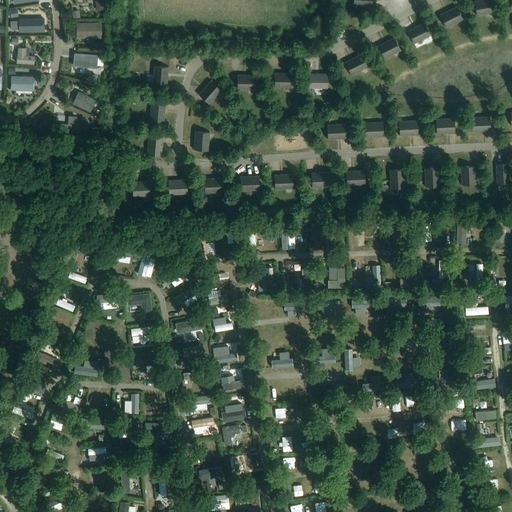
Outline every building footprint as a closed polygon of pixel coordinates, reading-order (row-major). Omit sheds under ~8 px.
[(492,0),(480,0),(474,1),(477,15),(494,12),(492,0)] [(456,6),(440,15),(446,27),(462,19),(456,6)] [(44,17),(19,17),(19,31),(44,31),(44,17)] [(100,21),(75,21),(75,37),(100,36),(100,21)] [(424,22),(408,30),(414,43),(430,35),(424,22)] [(394,37),(378,45),(384,58),(400,50),(394,37)] [(17,55),(16,63),(34,64),(34,56),(26,55),(26,48),(18,47),(17,55)] [(73,66),(97,68),(98,54),(74,52),(73,66)] [(361,54),(345,62),(351,74),(367,66),(361,54)] [(154,66),(153,84),(167,85),(168,67),(154,66)] [(274,73),(274,87),(292,87),(292,73),(274,73)] [(309,73),(309,87),(327,88),(327,73),(309,73)] [(33,75),(10,74),(9,89),(33,90),(33,75)] [(237,75),(237,89),(255,89),(255,75),(237,75)] [(211,80),(199,94),(209,103),(221,90),(211,80)] [(90,112),(96,100),(78,91),(72,104),(90,112)] [(151,103),(150,121),(164,122),(165,104),(151,103)] [(52,122),(51,130),(76,133),(77,116),(68,114),(67,123),(52,122)] [(489,116),(471,117),(472,131),(490,130),(489,116)] [(454,118),(435,119),(436,133),(454,132),(454,118)] [(417,120),(399,121),(399,135),(417,134),(417,120)] [(382,122),(364,123),(365,137),(383,136),(382,122)] [(345,124),(327,124),(328,138),(346,138),(345,124)] [(194,149),(208,150),(209,132),(195,131),(194,149)] [(147,154),(161,155),(162,137),(148,136),(147,154)] [(511,181),(511,163),(496,164),(497,182),(511,181)] [(475,184),(475,165),(461,166),(461,184),(475,184)] [(439,185),(438,167),(424,168),(425,186),(439,185)] [(404,187),(403,169),(389,170),(390,188),(404,187)] [(364,184),(364,170),(346,171),(346,185),(364,184)] [(330,186),(329,172),(311,173),(312,187),(330,186)] [(293,188),(292,174),(274,175),(275,189),(293,188)] [(259,189),(258,175),(240,176),(241,190),(259,189)] [(223,191),(222,177),(204,178),(205,192),(223,191)] [(187,193),(186,179),(168,180),(169,194),(187,193)] [(151,195),(150,181),(132,182),(133,196),(151,195)] [(377,257),(380,270),(387,268),(384,256),(377,257)] [(291,269),(305,269),(305,258),(290,258),(291,269)] [(342,263),(342,273),(334,273),(334,282),(350,282),(350,263),(342,263)] [(405,271),(406,282),(421,282),(421,271),(405,271)] [(181,292),(183,297),(194,293),(192,288),(181,292)] [(377,291),(378,305),(387,304),(386,290),(377,291)] [(415,299),(416,302),(425,300),(423,290),(410,291),(411,300),(415,299)] [(262,310),(271,310),(270,295),(262,296),(262,310)] [(226,316),(233,314),(230,302),(223,303),(226,316)] [(209,326),(208,314),(180,317),(181,329),(209,326)] [(298,320),(298,332),(314,331),(314,320),(298,320)] [(137,331),(156,330),(155,322),(137,324),(137,331)] [(280,332),(279,323),(268,325),(270,334),(280,332)] [(411,340),(411,349),(425,349),(425,340),(411,340)] [(350,342),(350,356),(360,356),(360,342),(350,342)] [(308,345),(299,345),(299,359),(308,359),(308,345)] [(276,347),(268,347),(268,359),(276,358),(276,347)] [(243,348),(223,349),(223,358),(243,357),(243,348)] [(202,366),(192,368),(193,376),(203,374),(202,366)] [(234,376),(235,384),(249,382),(248,375),(234,376)] [(44,387),(46,382),(36,379),(35,384),(44,387)] [(301,390),(317,390),(316,380),(301,380),(301,390)] [(413,390),(414,404),(421,403),(421,390),(413,390)] [(404,407),(403,397),(395,397),(395,407),(404,407)] [(39,414),(41,408),(27,405),(25,411),(39,414)] [(280,415),(291,415),(291,405),(280,405),(280,415)] [(481,406),(481,416),(504,415),(503,405),(481,406)] [(298,408),(298,416),(307,416),(307,408),(298,408)] [(59,416),(69,419),(70,414),(60,411),(59,416)] [(219,412),(198,415),(199,423),(220,420),(219,412)] [(244,418),(232,421),(233,427),(236,427),(238,436),(256,432),(255,425),(246,427),(244,418)] [(392,424),(393,432),(407,431),(406,423),(392,424)] [(111,442),(94,445),(95,451),(113,448),(111,442)] [(404,452),(412,452),(412,442),(404,442),(404,452)] [(464,442),(464,451),(473,451),(472,442),(464,442)] [(241,451),(243,463),(251,462),(249,450),(241,451)] [(496,458),(494,466),(506,469),(508,461),(496,458)] [(431,476),(440,475),(439,461),(430,462),(431,476)] [(229,471),(228,462),(208,464),(209,473),(229,471)] [(115,465),(96,466),(96,473),(116,472),(115,465)] [(58,474),(40,481),(43,488),(60,480),(58,474)] [(297,491),(305,491),(304,476),(297,476),(297,491)] [(164,486),(165,494),(180,493),(179,485),(164,486)] [(96,497),(116,497),(115,489),(96,490),(96,497)] [(377,507),(377,492),(367,492),(367,507),(377,507)]
